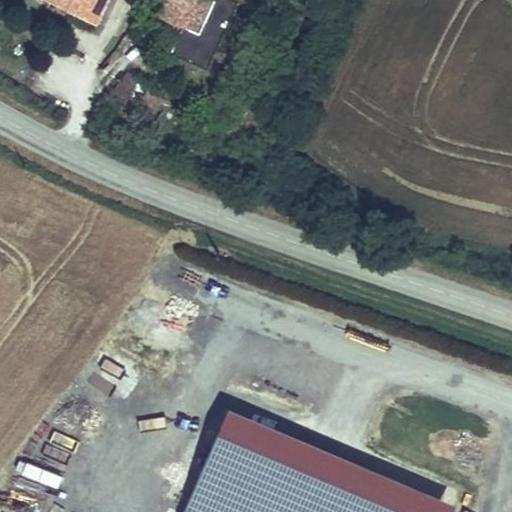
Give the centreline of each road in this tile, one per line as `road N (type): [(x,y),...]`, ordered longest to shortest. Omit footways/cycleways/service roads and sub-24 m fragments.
road 1 (secondary): [(0,116),(110,175),(511,316)]
road 2 (unknown): [(72,155),(74,87),(117,0)]
